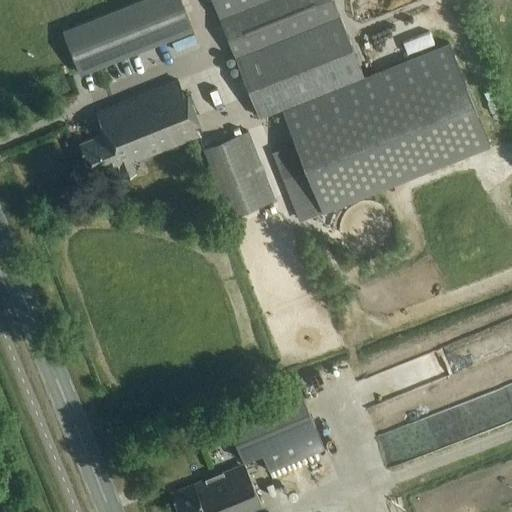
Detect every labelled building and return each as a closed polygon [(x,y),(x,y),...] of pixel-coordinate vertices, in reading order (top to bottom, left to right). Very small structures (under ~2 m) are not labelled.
[(137,0),(63,30),(80,74),(192,29),(180,0),(137,0)] [(211,0),(258,117),(281,108),(295,144),(275,153),(301,220),(489,146),(449,44),(363,78),(332,0),(211,0)] [(365,31),(385,27),(382,12),(362,16),(365,31)] [(113,83),(116,91),(136,84),(133,76),(113,83)] [(178,82),(156,90),(96,114),(105,135),(80,145),(91,173),(116,163),(121,176),(134,171),(131,164),(200,137),(178,82)] [(248,132),(203,149),(229,218),(274,199),(248,132)] [(511,334),(435,361),(440,376),(511,350),(511,334)] [(226,420),(243,461),(262,453),(270,472),(323,449),(298,390),(226,420)] [(511,397),(452,416),(461,445),(511,429),(511,397)] [(428,434),(431,454),(458,449),(455,430),(428,434)] [(366,482),(418,462),(410,442),(359,461),(366,482)] [(183,462),(192,487),(173,494),(179,511),(263,511),(264,511),(246,465),(198,484),(196,480),(204,477),(197,457),(183,462)] [(327,463),(299,475),(307,494),(335,482),(327,463)]
